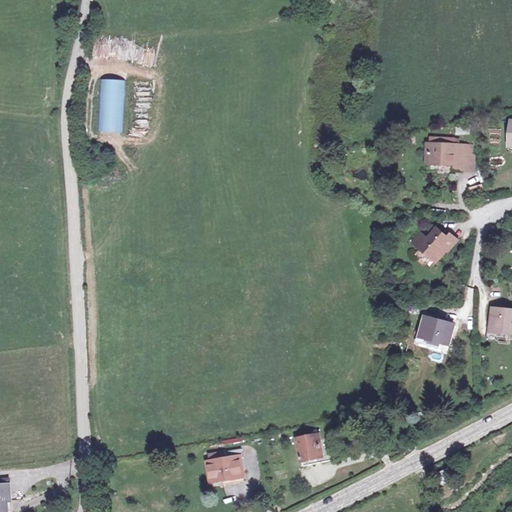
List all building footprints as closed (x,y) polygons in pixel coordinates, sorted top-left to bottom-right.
[(122,76),(98,76),(97,128),(122,128),(122,76)] [(468,133),(467,126),(456,127),(456,134),(468,133)] [(429,138),(426,138),(424,159),(435,160),(452,161),(452,165),(452,166),(471,167),(472,152),(469,152),(470,141),(453,140),(429,138)] [(467,184),(468,192),(479,190),(478,182),(467,184)] [(428,232),(419,242),(435,259),(457,236),(451,229),(448,233),(438,223),(428,232)] [(419,242),(428,232),(422,227),(413,237),(419,242)] [(511,306),(492,305),(490,327),(511,328),(511,306)] [(457,320),(429,311),(421,336),(430,339),(431,336),(442,340),(443,335),(452,338),(457,320)] [(319,432),(299,437),(304,463),(310,462),(310,465),(319,465),(319,461),(325,459),(319,432)] [(242,445),(225,448),(227,457),(210,460),(212,475),(223,474),(224,481),(247,478),(245,468),(242,468),(240,455),(244,455),(242,445)] [(59,474),(49,474),(49,490),(59,490),(59,474)] [(13,479),(0,480),(0,511),(11,509),(10,493),(14,492),(13,479)]
